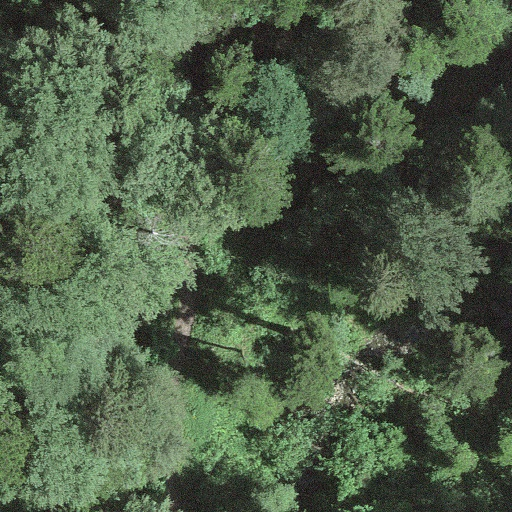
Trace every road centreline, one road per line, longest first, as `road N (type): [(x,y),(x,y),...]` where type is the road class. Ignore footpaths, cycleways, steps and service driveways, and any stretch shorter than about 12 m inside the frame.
road 1 (track): [(181,511),(169,461),(175,387),(195,307),(186,212),(93,0)]
road 2 (track): [(289,0),(261,183),(234,265),(195,307)]
